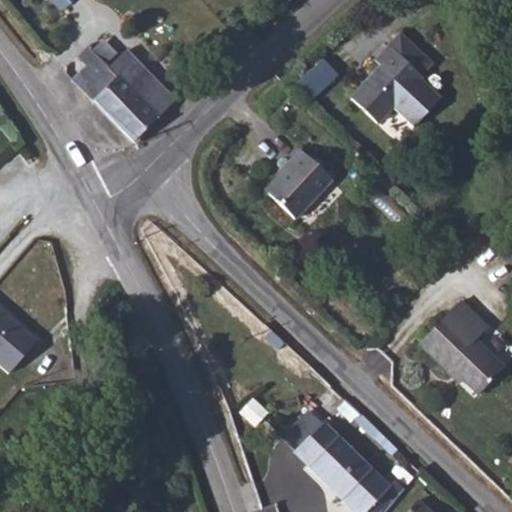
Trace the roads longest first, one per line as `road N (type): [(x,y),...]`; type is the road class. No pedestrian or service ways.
road 1 (unclassified): [(138,176),(501,511)]
road 2 (tertiary): [(104,209),(233,511)]
road 3 (unclassified): [(326,0),(138,176)]
road 4 (tertiary): [(0,53),(90,186)]
road 5 (unclassified): [(0,265),(90,186)]
